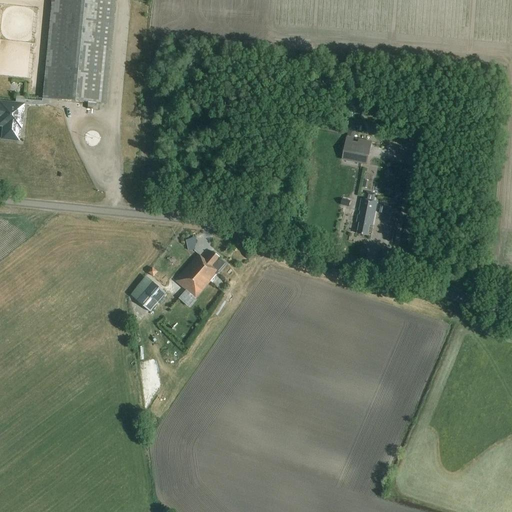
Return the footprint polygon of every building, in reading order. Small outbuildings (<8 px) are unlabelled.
[(115,0),(50,0),(42,99),(105,105),(115,0)] [(1,139),(18,141),(19,128),(20,128),(23,104),(0,101),(0,120),(3,123),(1,139)] [(72,147),(82,144),(79,131),(68,135),(72,147)] [(341,160),(366,166),(371,143),(358,140),(357,143),(345,140),(341,160)] [(351,202),(342,199),(340,205),(349,207),(351,202)] [(377,202),(361,199),(357,222),(359,222),(357,234),(367,236),(370,225),(372,225),(377,202)] [(393,224),(396,210),(388,208),(385,222),(393,224)] [(196,299),(219,272),(218,272),(225,264),(219,259),(220,258),(213,252),(205,260),(199,255),(176,281),(196,299)] [(153,282),(137,301),(150,312),(166,293),(153,282)]
